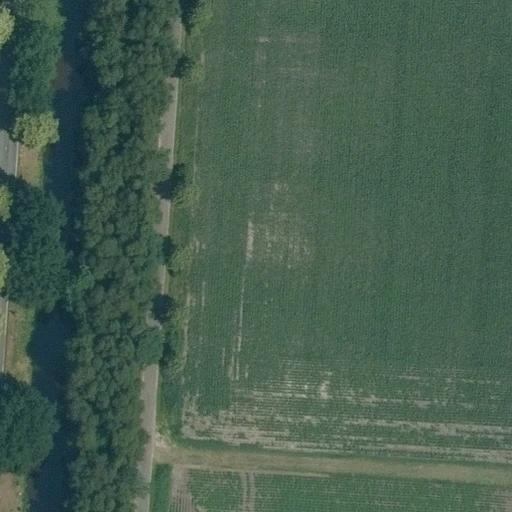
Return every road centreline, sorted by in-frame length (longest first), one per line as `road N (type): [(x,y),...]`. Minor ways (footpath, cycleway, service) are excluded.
road 1 (residential): [(130,511),(162,0)]
road 2 (tertiary): [(0,196),(14,0)]
